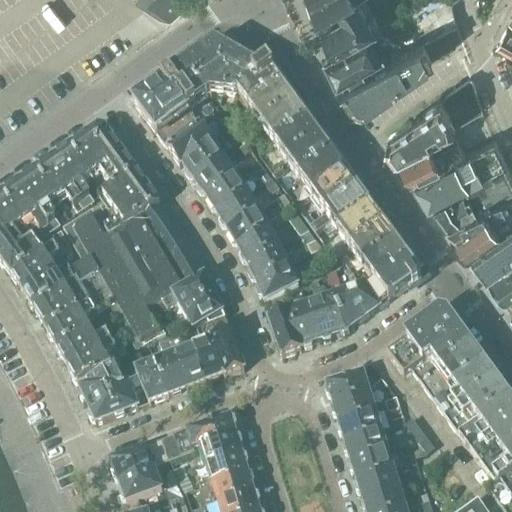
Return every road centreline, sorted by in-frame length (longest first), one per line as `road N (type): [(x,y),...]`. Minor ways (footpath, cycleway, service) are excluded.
road 1 (residential): [(453,282),(319,374),(263,377),(237,298),(103,91)]
road 2 (residential): [(453,282),(262,0)]
road 3 (residential): [(249,402),(78,452)]
road 4 (residential): [(0,304),(78,452)]
road 5 (residential): [(340,511),(307,408),(249,402)]
road 6 (residential): [(103,91),(236,0)]
road 7 (residential): [(511,136),(475,50),(466,0)]
road 8 (residential): [(0,167),(103,91)]
